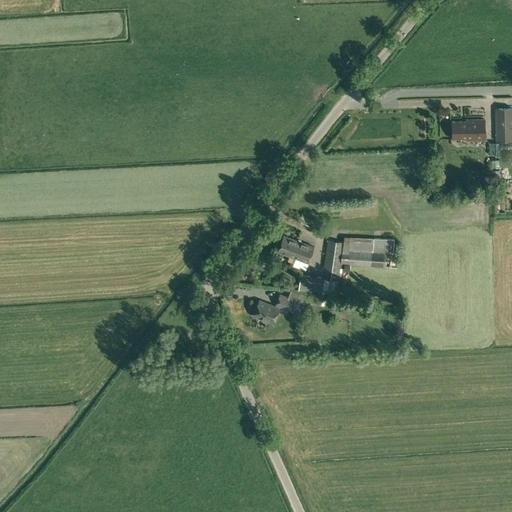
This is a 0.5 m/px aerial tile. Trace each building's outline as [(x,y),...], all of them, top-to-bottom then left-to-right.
[(497,141),(511,140),(511,109),(496,109),(497,141)] [(467,121),(452,121),(453,139),(467,138),(467,140),(485,139),(484,119),(467,120),(467,121)] [(489,142),(490,154),(495,154),(496,157),(501,157),(500,143),(489,142)] [(308,218),(305,224),(317,229),(320,224),(308,218)] [(303,247),(305,243),(284,235),(278,251),(296,258),(300,246),(303,247)] [(344,236),(343,242),(341,264),(386,267),(386,253),(387,253),(387,251),(392,251),(393,238),(374,238),(344,236)] [(327,240),(324,277),(324,278),(338,280),(341,264),(343,242),(327,240)] [(300,246),(296,258),(308,262),(314,246),(305,243),(303,247),(300,246)] [(279,273),(281,267),(273,264),(270,270),(279,273)] [(301,274),(299,289),(298,290),(323,292),(324,278),(324,277),(301,274)] [(276,304),(293,311),(299,313),(303,303),(297,301),(280,294),(276,304)] [(259,300),(253,316),(273,323),(279,308),(259,300)] [(344,301),(333,300),(332,308),(343,309),(344,301)]
